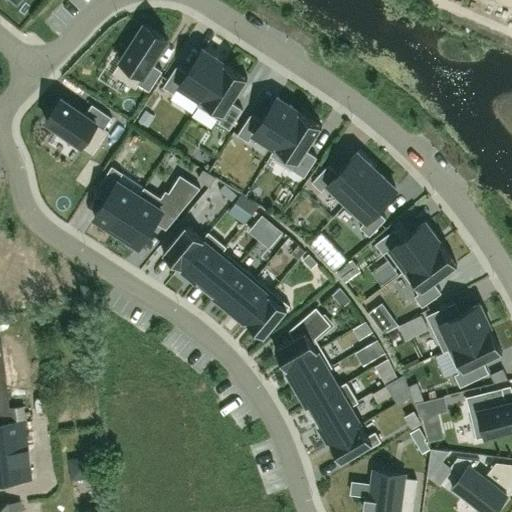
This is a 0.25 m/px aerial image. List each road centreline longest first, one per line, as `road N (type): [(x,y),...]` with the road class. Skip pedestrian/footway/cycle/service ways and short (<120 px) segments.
road 1 (residential): [(0,137),(40,226),(202,331),(242,373),(285,446),(306,511)]
road 2 (residential): [(197,0),(385,126),(453,195),(511,282)]
